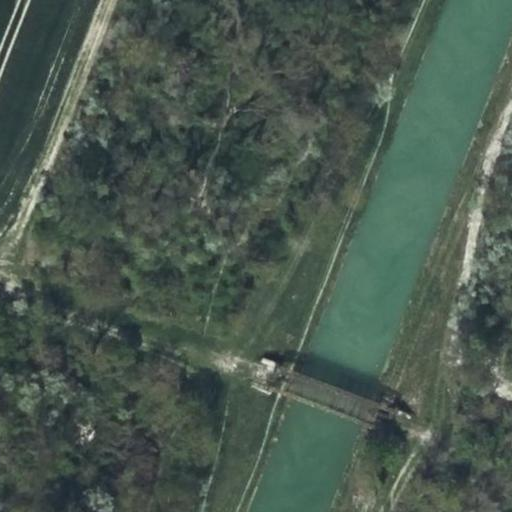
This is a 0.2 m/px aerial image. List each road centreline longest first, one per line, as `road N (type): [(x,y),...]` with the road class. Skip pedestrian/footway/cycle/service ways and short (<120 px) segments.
road 1 (track): [(419,0),(219,511)]
road 2 (track): [(281,385),(0,270)]
road 3 (track): [(0,231),(56,124),(101,0)]
